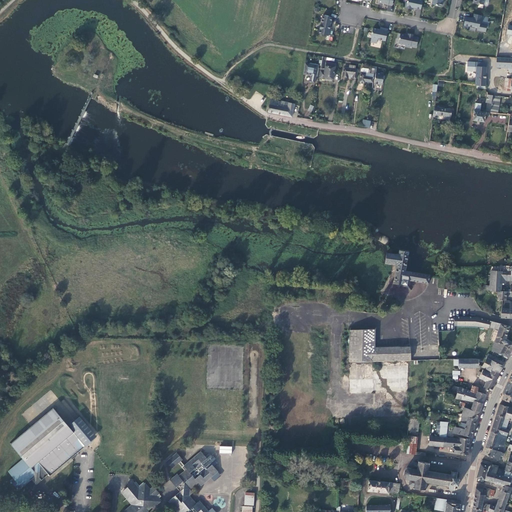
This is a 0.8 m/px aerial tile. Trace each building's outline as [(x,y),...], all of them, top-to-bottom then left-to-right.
[(412,9),(412,7),(421,9),(423,0),(422,0),(407,0),(407,2),(406,2),(404,8),(412,9)] [(511,0),(505,0),(502,19),(502,20),(499,35),(510,36),(511,24),(511,0)] [(486,32),(487,25),(480,23),(481,15),(474,14),(473,18),(466,17),(465,22),(464,21),(462,27),(468,28),(469,26),(477,28),(477,30),(486,32)] [(322,32),(321,34),(328,36),(328,35),(332,36),(333,30),(330,29),(332,17),(323,15),(319,31),(322,32)] [(370,42),(376,43),(377,39),(385,41),(388,29),(383,28),(382,30),(373,28),(371,38),(370,42)] [(416,47),(418,38),(412,36),(413,35),(408,34),(408,35),(399,34),(398,38),(399,39),(398,43),(406,45),(405,46),(410,47),(410,46),(416,47)] [(320,71),(324,71),(325,69),(323,68),(324,59),(342,63),(342,60),(322,56),(320,71)] [(511,58),(497,58),(496,67),(508,68),(508,72),(511,72),(511,58)] [(324,71),(320,71),(320,78),(333,79),(335,63),(326,62),(325,69),(324,71)] [(309,66),(310,64),(305,63),(304,74),(310,75),(309,82),(315,83),(318,67),(309,66)] [(477,85),(485,86),(486,67),(476,66),(475,85),(477,85)] [(357,69),(345,67),(344,67),(342,76),(348,77),(348,76),(348,73),(353,74),(353,77),(352,78),(357,78),(358,69),(357,69)] [(374,74),(371,74),(368,73),(368,69),(363,68),(361,69),(361,72),(359,81),(360,81),(360,83),(364,83),(364,82),(365,82),(372,83),(374,74)] [(376,73),(374,83),(382,85),(384,74),(376,73)] [(491,103),(490,112),(498,113),(500,97),(492,96),(491,103)] [(281,101),(280,106),(277,105),(278,101),(271,100),(268,112),(292,117),(294,104),(281,101)] [(486,112),(485,112),(480,111),(481,104),(475,103),(473,120),(484,122),(485,116),(486,112)] [(439,115),(451,117),(452,109),(434,107),(433,117),(438,117),(439,115)] [(425,281),(426,272),(401,268),(404,249),(395,247),(394,252),(383,250),(381,259),(384,260),(384,261),(392,262),(389,281),(398,282),(398,283),(402,284),(405,288),(408,286),(405,282),(405,278),(425,281)] [(511,265),(510,271),(490,270),(489,290),(499,290),(500,290),(501,282),(505,283),(505,280),(511,280),(511,265)] [(510,304),(502,304),(501,308),(511,309),(511,301),(510,302),(510,304)] [(511,309),(501,308),(501,317),(511,317),(511,309)] [(476,316),(458,316),(455,316),(455,325),(475,325),(481,326),(486,327),(485,328),(487,329),(488,327),(489,328),(489,327),(499,329),(492,350),(507,358),(511,349),(511,341),(507,339),(508,337),(507,336),(507,335),(510,326),(476,316)] [(406,357),(405,343),(370,344),(371,326),(348,327),(348,320),(341,320),(341,327),(339,327),(339,359),(344,359),(344,360),(404,358),(404,357),(406,357)] [(404,377),(404,358),(344,360),(345,362),(345,391),(382,390),(382,397),(382,404),(404,403),(404,397),(404,387),(404,377)] [(474,358),(458,358),(458,365),(458,366),(459,366),(478,367),(479,367),(480,365),(479,364),(480,359),(474,358)] [(489,360),(486,359),(482,366),(489,369),(491,370),(492,369),(499,372),(502,365),(490,359),(489,360)] [(499,372),(492,369),(491,370),(490,372),(488,371),(483,369),(482,372),(479,371),(477,374),(480,375),(479,377),(486,381),(485,382),(486,383),(483,388),(491,391),(494,385),(493,384),(499,372)] [(511,396),(511,381),(508,379),(502,393),(504,394),(511,397),(511,396)] [(462,399),(466,389),(459,387),(457,392),(456,395),(455,398),(462,399)] [(482,393),(478,391),(477,393),(471,391),(466,389),(462,399),(474,401),(474,400),(482,403),(486,394),(482,393)] [(474,400),(474,401),(473,405),(466,402),(466,403),(464,407),(480,411),(482,403),(474,400)] [(511,408),(507,407),(500,405),(496,415),(511,420),(511,408)] [(480,411),(464,407),(462,414),(459,414),(459,416),(458,416),(476,418),(477,418),(480,411)] [(10,481),(14,487),(18,484),(22,489),(35,478),(37,478),(40,478),(42,481),(49,475),(51,477),(77,455),(86,447),(54,408),(11,445),(23,459),(8,472),(14,479),(10,481)] [(507,436),(511,422),(511,420),(496,415),(491,432),(507,436)] [(415,417),(405,416),(403,431),(413,432),(415,417)] [(476,418),(458,416),(458,418),(461,418),(459,427),(466,428),(467,424),(474,426),(476,418)] [(466,428),(459,427),(454,427),(453,433),(457,433),(464,435),(471,437),(474,426),(467,424),(466,428)] [(447,437),(447,426),(440,425),(440,428),(439,437),(445,437),(447,437)] [(504,447),(507,436),(491,432),(488,441),(504,447)] [(411,452),(413,434),(404,433),(402,451),(407,452),(411,452)] [(447,437),(445,437),(439,437),(430,436),(429,445),(453,447),(454,438),(447,437)] [(469,438),(460,437),(460,438),(454,438),(453,447),(452,451),(453,452),(460,453),(467,454),(469,438)] [(502,451),(504,447),(488,441),(486,448),(504,454),(505,452),(502,451)] [(504,454),(486,448),(484,455),(499,460),(501,456),(503,457),(504,454)] [(204,456),(202,454),(198,449),(181,461),(179,458),(181,456),(175,449),(164,457),(170,465),(176,460),(182,467),(175,472),(174,471),(170,473),(171,475),(167,478),(170,482),(172,480),(179,489),(171,495),(169,493),(166,496),(169,500),(167,501),(170,505),(172,504),(178,511),(207,511),(196,498),(192,501),(186,492),(189,490),(186,487),(195,480),(197,483),(214,469),(210,464),(209,462),(203,466),(199,460),(204,456)] [(209,462),(210,464),(214,460),(212,458),(213,457),(210,453),(209,454),(207,451),(202,454),(204,456),(199,460),(203,466),(209,462)] [(410,479),(409,485),(414,486),(414,487),(413,487),(414,488),(415,488),(424,489),(425,490),(426,489),(425,488),(426,481),(449,485),(449,487),(448,488),(448,489),(449,488),(453,489),(454,490),(455,489),(454,488),(455,484),(457,484),(458,486),(459,484),(458,483),(459,478),(460,477),(459,476),(458,477),(457,477),(457,473),(458,472),(457,471),(456,472),(452,471),(452,470),(451,471),(452,472),(451,474),(428,470),(429,463),(430,462),(429,461),(428,462),(419,461),(418,459),(417,460),(418,461),(418,462),(413,461),(412,468),(407,467),(404,470),(404,474),(405,478),(410,479)] [(497,471),(498,467),(492,465),(493,463),(491,462),(491,464),(489,467),(485,481),(493,483),(497,471)] [(485,481),(489,467),(481,465),(481,464),(476,478),(478,479),(477,483),(483,484),(484,481),(485,481)] [(501,486),(506,471),(505,471),(499,470),(499,472),(497,471),(493,483),(501,486)] [(509,487),(511,478),(511,473),(506,471),(501,486),(504,486),(504,485),(509,487)] [(153,486),(150,488),(144,481),(139,486),(136,482),(128,480),(127,486),(121,492),(130,504),(124,510),(125,511),(148,511),(145,508),(148,506),(155,507),(162,501),(159,498),(161,496),(153,486)] [(172,480),(170,482),(176,489),(169,493),(171,495),(179,489),(172,480)] [(400,483),(399,483),(368,480),(367,490),(388,493),(388,492),(398,493),(400,483)] [(504,485),(504,486),(502,491),(511,495),(511,494),(511,490),(511,491),(511,488),(509,487),(504,485)] [(481,495),(482,490),(476,489),(474,500),(483,502),(484,496),(481,495)] [(511,496),(511,495),(502,491),(499,500),(507,503),(509,496),(511,496)] [(253,506),(254,493),(245,493),(244,506),(253,506)] [(444,511),(445,500),(433,497),(431,508),(444,511)] [(458,511),(461,500),(447,499),(445,510),(444,511),(458,511)] [(482,509),(483,502),(474,500),(473,509),(481,511),(484,511),(489,511),(488,511),(494,511),(496,508),(490,506),(485,504),(483,509),(482,509)] [(507,511),(504,511),(507,503),(499,500),(496,508),(494,511),(507,511)]
